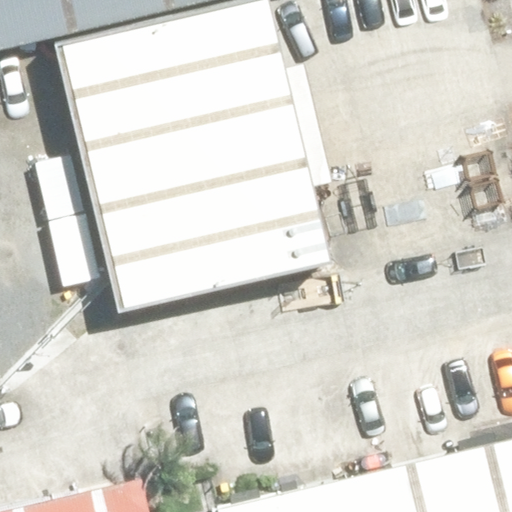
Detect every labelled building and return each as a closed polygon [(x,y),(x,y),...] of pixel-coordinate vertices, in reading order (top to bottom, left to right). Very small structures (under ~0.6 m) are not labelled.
[(0,0),(0,41),(166,0),(0,0)] [(271,0),(245,0),(65,45),(131,310),(336,259),(271,0)] [(14,131),(0,133),(0,309),(51,298),(14,131)] [(511,511),(511,410),(175,495),(179,511),(511,511)] [(130,511),(119,464),(0,493),(0,511),(130,511)]
